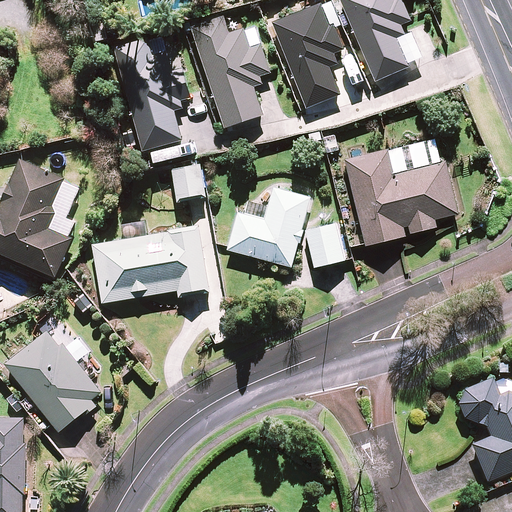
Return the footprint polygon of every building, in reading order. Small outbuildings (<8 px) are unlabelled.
[(341,0),(376,83),(402,72),(409,69),(398,42),(405,39),(400,27),(411,22),(402,0),(341,0)] [(338,65),(334,54),(344,51),(333,25),(330,26),(321,6),(274,25),(308,108),(340,95),(329,68),(338,65)] [(253,87),(263,84),(261,78),(271,75),(261,45),(250,49),(244,31),(229,36),(224,19),(192,29),(226,130),(263,118),(253,87)] [(93,27),(97,43),(107,41),(114,39),(109,22),(93,27)] [(183,104),(191,102),(183,71),(175,73),(170,54),(149,60),(148,54),(119,62),(143,153),(182,142),(174,112),(185,109),(183,104)] [(342,210),(352,248),(367,244),(368,248),(406,238),(404,229),(408,228),(411,237),(437,230),(435,221),(459,216),(446,164),(395,177),(389,152),(344,163),(355,207),(342,210)] [(0,255),(56,279),(72,240),(68,238),(74,223),(67,220),(80,190),(19,164),(0,209),(0,255)] [(173,172),(178,202),(192,199),(204,197),(198,167),(173,172)] [(239,214),(229,252),(261,260),(292,268),(310,200),(274,190),(266,221),(239,214)] [(307,232),(315,269),(335,265),(346,263),(337,225),(307,232)] [(180,300),(211,295),(200,229),(94,247),(104,305),(179,292),(180,300)] [(60,434),(85,415),(87,418),(98,410),(95,407),(91,401),(101,394),(52,331),(7,366),(60,434)] [(477,447),(493,484),(511,475),(511,394),(507,397),(500,380),(471,392),(465,407),(471,421),(493,429),(497,438),(477,447)] [(0,511),(23,511),(25,420),(0,419),(0,511)]
